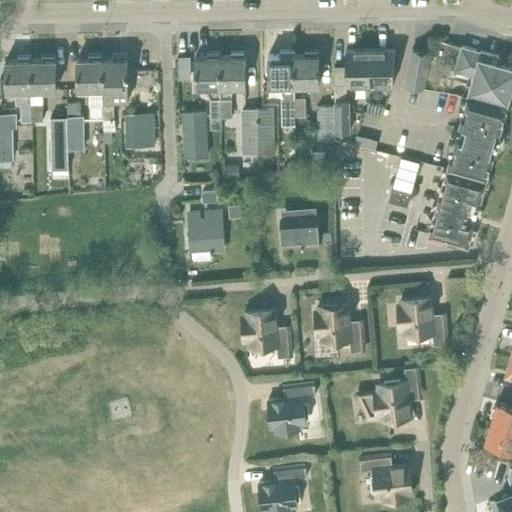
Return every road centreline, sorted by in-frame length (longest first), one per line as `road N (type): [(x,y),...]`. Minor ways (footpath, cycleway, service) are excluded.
road 1 (residential): [(511,20),(462,8),(0,16)]
road 2 (residential): [(158,293),(497,267)]
road 3 (residential): [(158,293),(221,354),(240,386),(235,511)]
road 4 (residential): [(456,511),(452,450),(497,267)]
road 5 (residential): [(0,306),(158,293)]
